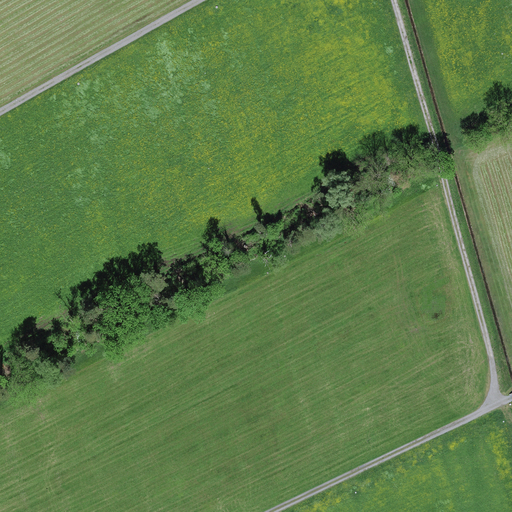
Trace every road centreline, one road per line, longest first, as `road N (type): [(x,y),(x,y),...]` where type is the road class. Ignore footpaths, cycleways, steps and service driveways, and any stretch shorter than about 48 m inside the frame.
road 1 (track): [(392,0),(499,405),(274,511)]
road 2 (track): [(199,0),(0,111)]
